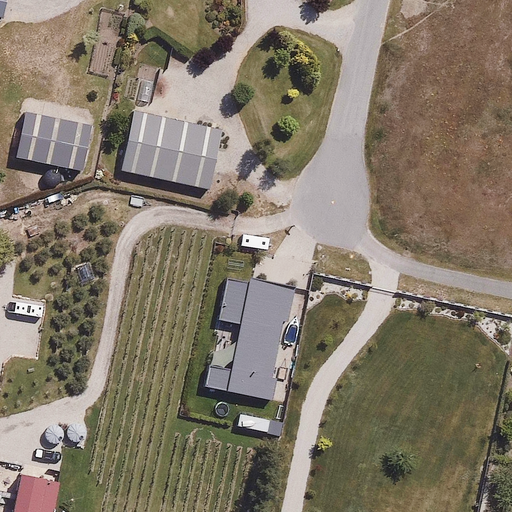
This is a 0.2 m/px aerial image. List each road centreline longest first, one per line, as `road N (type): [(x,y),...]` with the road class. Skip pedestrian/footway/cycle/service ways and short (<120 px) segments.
road 1 (track): [(0,430),(68,404),(100,360),(131,233),(153,216),(272,222),(331,203)]
road 2 (residential): [(372,0),(331,203)]
